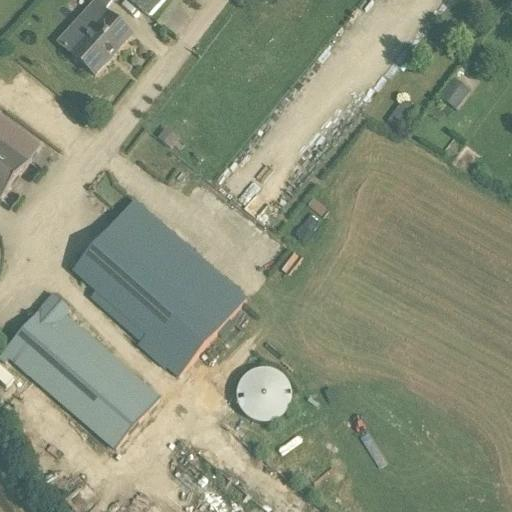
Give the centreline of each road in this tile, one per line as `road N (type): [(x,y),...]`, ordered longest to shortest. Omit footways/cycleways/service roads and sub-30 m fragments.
road 1 (residential): [(0,312),(35,280),(86,177),(219,0)]
road 2 (unknown): [(106,148),(0,17)]
